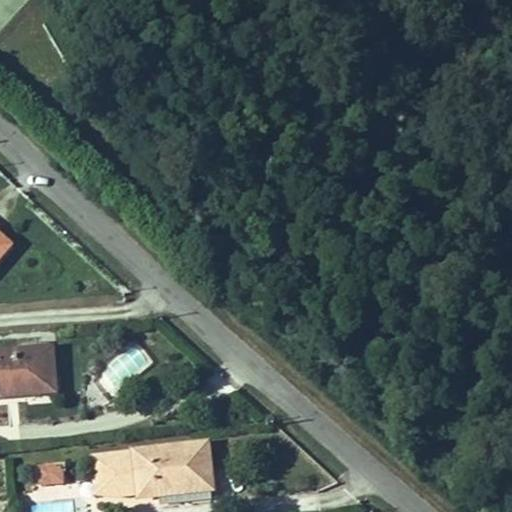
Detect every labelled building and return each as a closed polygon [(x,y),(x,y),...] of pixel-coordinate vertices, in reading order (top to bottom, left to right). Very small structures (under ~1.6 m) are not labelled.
[(0,268),(20,246),(0,230),(0,268)] [(112,394),(150,360),(133,342),(95,375),(112,394)] [(49,392),(45,355),(0,360),(0,404),(2,405),(1,397),(49,392)] [(203,445),(109,453),(112,494),(131,492),(131,498),(209,491),(203,445)] [(109,453),(89,455),(90,492),(112,494),(109,453)] [(57,462),(34,465),(36,483),(48,482),(47,469),(57,468),(57,462)] [(59,480),(57,468),(47,469),(48,482),(59,480)]
